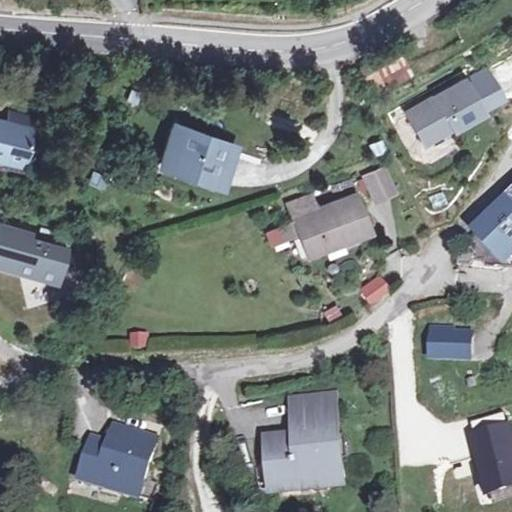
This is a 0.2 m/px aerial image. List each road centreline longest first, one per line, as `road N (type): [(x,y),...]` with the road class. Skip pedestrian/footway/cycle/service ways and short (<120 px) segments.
road 1 (unclassified): [(511,152),(425,270),(367,327),(321,351),(0,387)]
road 2 (secondary): [(425,0),(339,44),(281,51),(0,27)]
